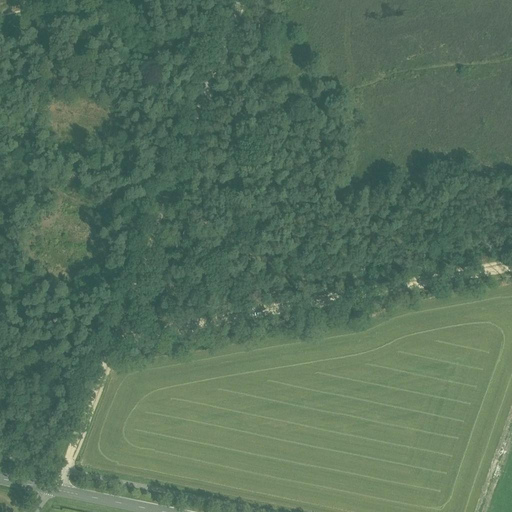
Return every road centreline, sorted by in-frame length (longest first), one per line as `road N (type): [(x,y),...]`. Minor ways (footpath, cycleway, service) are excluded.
road 1 (track): [(511,267),(113,341)]
road 2 (track): [(113,341),(237,3)]
road 3 (track): [(64,470),(113,341)]
